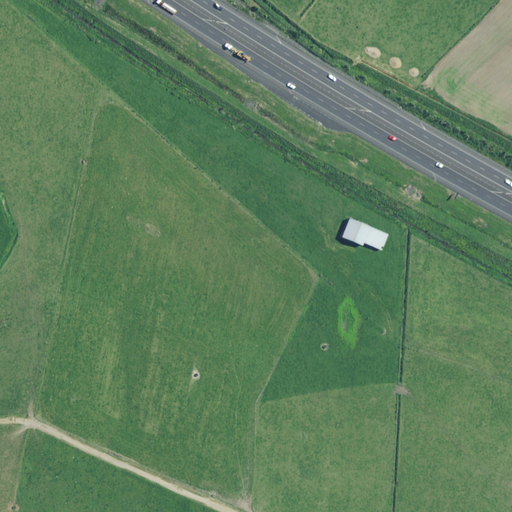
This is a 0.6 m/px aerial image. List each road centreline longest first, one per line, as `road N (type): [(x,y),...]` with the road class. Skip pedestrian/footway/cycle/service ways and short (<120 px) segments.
road 1 (motorway): [(511,210),(158,0)]
road 2 (motorway): [(199,0),(511,186)]
